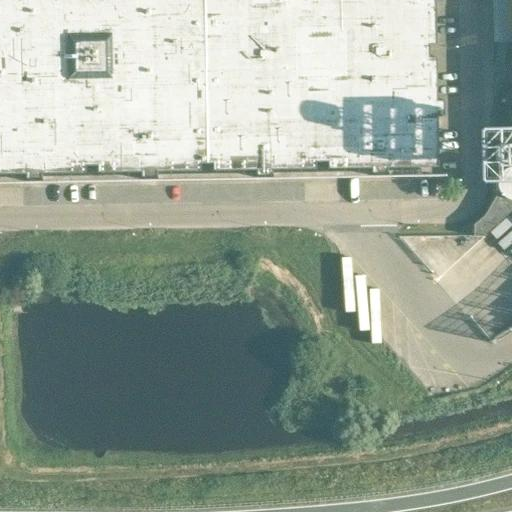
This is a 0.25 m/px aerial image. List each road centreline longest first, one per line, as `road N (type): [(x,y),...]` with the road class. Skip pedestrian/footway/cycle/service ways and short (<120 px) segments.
road 1 (unclassified): [(0,221),(452,211),(470,196),(468,0)]
road 2 (motorway): [(511,480),(356,511)]
